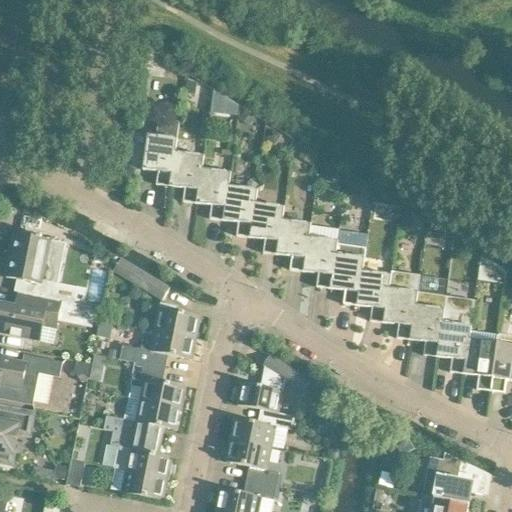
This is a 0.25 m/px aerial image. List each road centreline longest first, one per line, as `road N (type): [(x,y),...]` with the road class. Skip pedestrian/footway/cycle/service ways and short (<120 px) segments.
road 1 (unclassified): [(511,443),(379,379),(246,297)]
road 2 (unclassified): [(246,297),(114,213),(0,157)]
road 3 (residential): [(186,511),(228,324),(246,297)]
